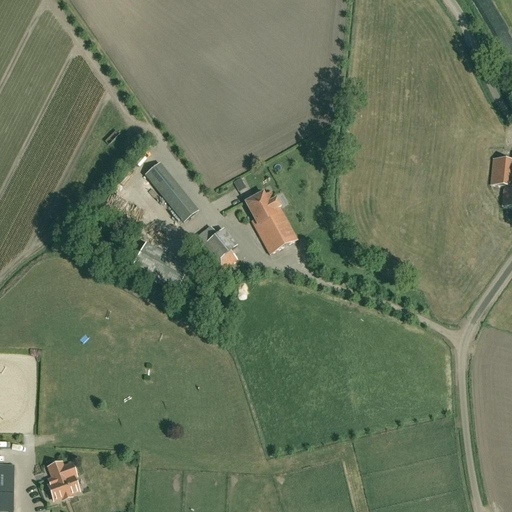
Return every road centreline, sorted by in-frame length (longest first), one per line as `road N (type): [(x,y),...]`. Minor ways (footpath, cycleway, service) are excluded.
road 1 (unclassified): [(483,511),(463,403),(464,341),(511,269)]
road 2 (unclassified): [(207,203),(67,0)]
road 3 (unclassified): [(511,121),(450,0)]
